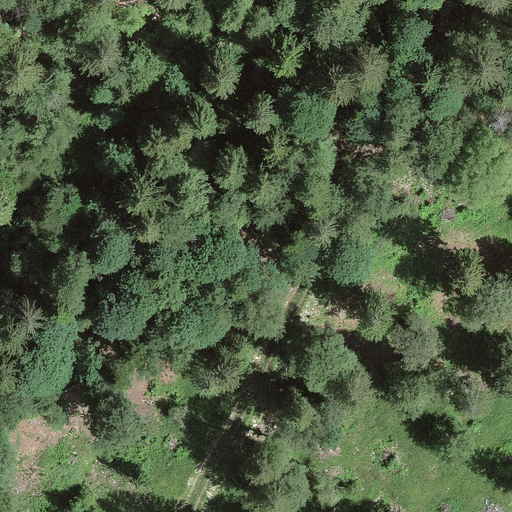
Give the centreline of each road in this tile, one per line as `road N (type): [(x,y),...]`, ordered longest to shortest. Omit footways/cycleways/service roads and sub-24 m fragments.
road 1 (track): [(198,511),(305,299),(364,157),(392,68),(385,0)]
road 2 (track): [(233,0),(0,211)]
